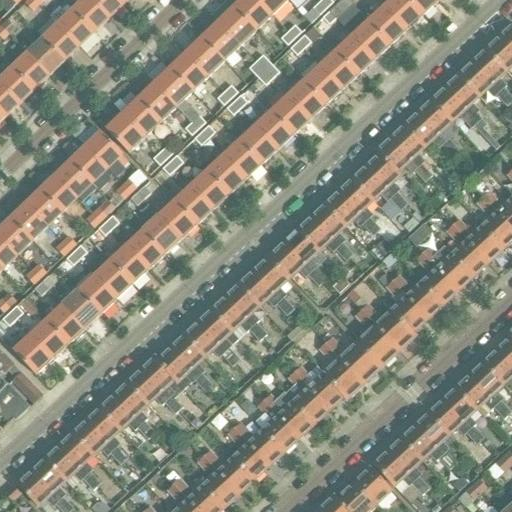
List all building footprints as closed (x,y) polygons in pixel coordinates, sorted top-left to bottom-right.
[(18,4),(13,0),(5,0),(0,5),(0,7),(7,15),(18,4)] [(38,7),(31,0),(29,0),(24,5),(32,13),(38,7)] [(72,0),(67,6),(94,34),(109,20),(88,0),(72,0)] [(117,0),(88,0),(109,20),(124,6),(117,0)] [(253,0),(241,0),(232,9),(255,33),(271,18),(253,0)] [(284,0),(253,0),(271,18),(287,2),(284,0)] [(329,0),(323,0),(319,4),(326,11),(333,4),(329,0)] [(348,0),(344,0),(329,14),(336,21),(353,5),(348,0)] [(361,0),(376,15),(367,23),(390,47),(407,33),(383,8),(375,0),(361,0)] [(405,0),(391,0),(383,8),(407,33),(422,18),(405,0)] [(435,0),(405,0),(422,18),(438,3),(435,0)] [(326,11),(319,4),(312,11),(319,18),(326,11)] [(67,6),(51,21),(79,49),(94,34),(67,6)] [(232,9),(217,24),(240,48),(255,33),(232,9)] [(17,13),(1,28),(8,36),(24,20),(17,13)] [(329,14),(314,29),(320,36),(336,21),(329,14)] [(37,35),(37,36),(64,64),(79,49),(51,21),(37,35)] [(367,23),(351,38),(374,62),(390,47),(367,23)] [(217,24),(202,39),(225,63),(240,48),(217,24)] [(294,27),(287,34),(294,42),(301,35),(294,27)] [(511,27),(500,38),(511,51),(511,27)] [(8,36),(1,28),(0,28),(0,39),(2,42),(8,36)] [(314,29),(297,44),(304,52),(320,36),(314,29)] [(344,44),(335,53),(358,77),(374,62),(351,38),(346,32),(339,39),(344,44)] [(294,42),(287,34),(280,40),(287,48),(294,42)] [(38,46),(28,56),(49,78),(64,64),(37,36),(32,40),(38,46)] [(511,51),(500,38),(486,52),(506,73),(511,67),(511,51)] [(202,39),(185,54),(209,78),(225,63),(202,39)] [(304,52),(297,44),(290,51),(297,58),(304,52)] [(271,49),(255,64),(264,73),(271,66),(269,65),(278,57),(271,49)] [(486,52),(473,64),(511,105),(511,103),(511,98),(504,90),(507,87),(500,79),(506,73),(486,52)] [(335,53),(319,68),(342,92),(358,77),(335,53)] [(185,54),(169,70),(193,93),(209,78),(185,54)] [(28,56),(13,70),(34,92),(49,78),(28,56)] [(248,71),(256,80),(264,73),(255,64),(248,71)] [(473,64),(458,77),(479,99),(487,92),(494,99),(497,97),(507,108),(511,105),(473,64)] [(271,66),(264,73),(272,82),(279,75),(271,66)] [(319,68),(303,83),(326,107),(342,92),(319,68)] [(13,70),(0,82),(0,86),(19,106),(34,92),(13,70)] [(169,70),(153,85),(183,116),(191,125),(198,132),(205,125),(183,102),(193,93),(169,70)] [(264,73),(256,80),(265,89),(272,82),(264,73)] [(458,77),(445,89),(483,131),(487,126),(477,115),(479,113),(472,105),(479,99),(458,77)] [(303,83),(287,98),(310,122),(326,107),(303,83)] [(153,85),(137,100),(161,124),(170,115),(176,122),(183,116),(153,85)] [(0,86),(0,116),(4,121),(19,106),(0,86)] [(231,87),(224,94),(230,101),(238,95),(231,87)] [(445,89),(431,102),(452,124),(459,117),(472,130),(473,129),(495,152),(500,148),(490,138),(483,131),(445,89)] [(246,92),(233,104),(240,112),(253,100),(246,92)] [(230,101),(224,94),(207,110),(214,117),(230,101)] [(287,98),(271,113),(294,137),(310,122),(287,98)] [(137,100),(122,115),(145,139),(149,144),(155,139),(151,134),(161,124),(137,100)] [(431,102),(418,114),(456,156),(460,152),(450,140),(452,138),(445,130),(452,124),(431,102)] [(233,104),(217,119),(224,127),(240,112),(233,104)] [(271,113),(255,127),(278,152),(294,137),(271,113)] [(404,128),(424,150),(432,142),(439,150),(442,147),(453,159),(456,156),(418,114),(404,128)] [(145,139),(122,115),(105,131),(129,155),(145,139)] [(217,119),(201,134),(208,142),(224,127),(217,119)] [(184,131),(191,139),(198,132),(191,125),(184,131)] [(255,127),(239,142),(262,167),(278,152),(255,127)] [(404,128),(391,139),(429,180),(433,177),(422,166),(425,163),(418,155),(424,150),(404,128)] [(102,134),(86,150),(106,172),(115,164),(118,167),(125,161),(121,158),(123,156),(102,134)] [(208,142),(201,134),(194,141),(201,149),(208,142)] [(494,134),(490,138),(500,148),(504,144),(494,134)] [(377,153),(379,156),(400,178),(401,177),(398,174),(405,167),(412,175),(415,172),(426,184),(429,180),(391,139),(377,153)] [(239,142),(223,157),(246,182),(262,167),(239,142)] [(167,148),(159,155),(166,162),(174,155),(167,148)] [(86,150),(71,164),(92,186),(93,185),(100,192),(111,181),(104,174),(106,172),(86,150)] [(216,163),(206,172),(229,197),(246,182),(223,157),(222,158),(216,150),(209,156),(216,163)] [(511,159),(505,152),(500,157),(511,169),(511,167),(511,159)] [(166,162),(159,155),(143,170),(149,177),(166,162)] [(379,156),(366,168),(405,209),(409,205),(398,194),(401,192),(394,184),(400,178),(379,156)] [(176,158),(169,165),(176,172),(183,166),(176,158)] [(71,164),(56,178),(77,200),(81,203),(96,189),(92,186),(71,164)] [(176,172),(169,165),(163,170),(170,178),(176,172)] [(366,168),(352,181),(373,203),(381,196),(388,204),(391,201),(401,212),(405,209),(366,168)] [(206,172),(191,187),(214,212),(229,197),(206,172)] [(56,178),(41,193),(62,214),(77,200),(56,178)] [(165,180),(159,185),(167,194),(174,189),(165,180)] [(352,181),(339,193),(377,234),(381,231),(371,219),(374,217),(367,209),(373,203),(352,181)] [(128,182),(122,188),(129,196),(136,190),(128,182)] [(191,187),(174,203),(197,227),(214,212),(191,187)] [(129,196),(122,188),(116,194),(123,202),(129,196)] [(144,188),(137,195),(144,202),(151,196),(144,188)] [(41,193),(26,207),(47,229),(62,214),(41,193)] [(339,193),(325,206),(345,229),(353,221),(361,229),(363,226),(374,238),(377,234),(339,193)] [(489,207),(496,215),(511,231),(511,201),(504,193),(495,202),(488,195),(483,200),(489,207)] [(144,202),(137,195),(130,202),(137,209),(144,202)] [(489,207),(483,200),(477,205),(484,212),(489,207)] [(174,203),(158,217),(181,242),(197,227),(174,203)] [(325,206),(312,218),(350,260),(354,256),(344,245),(346,242),(339,234),(345,229),(325,206)] [(26,207),(11,221),(32,243),(47,229),(26,207)] [(151,224),(142,232),(165,257),(181,242),(158,217),(148,207),(141,214),(151,224)] [(98,211),(91,217),(99,225),(106,219),(98,211)] [(511,231),(496,215),(481,228),(503,251),(511,242),(511,231)] [(99,225),(91,217),(85,223),(93,231),(99,225)] [(112,218),(105,225),(112,233),(119,226),(112,218)] [(312,218),(298,232),(318,254),(326,247),(333,254),(336,252),(347,263),(350,260),(312,218)] [(11,221),(0,231),(0,239),(17,257),(32,243),(11,221)] [(458,223),(452,228),(459,235),(465,230),(458,223)] [(112,233),(105,225),(98,231),(105,239),(112,233)] [(417,248),(432,234),(425,226),(424,225),(409,239),(410,240),(417,248)] [(459,235),(452,228),(447,233),(454,241),(459,235)] [(481,228),(466,243),(487,265),(503,251),(481,228)] [(142,232),(126,247),(149,272),(165,257),(142,232)] [(298,232),(284,244),(322,285),(327,281),(317,270),(319,267),(312,260),(318,254),(298,232)] [(0,239),(0,268),(3,271),(13,261),(17,265),(20,262),(17,258),(17,257),(0,239)] [(68,239),(62,245),(69,253),(76,247),(68,239)] [(466,243),(451,256),(473,279),(487,265),(466,243)] [(284,244),(253,273),(291,315),(295,311),(284,300),(287,297),(280,290),(291,279),(298,287),(309,277),(319,288),(322,285),(284,244)] [(69,253),(62,245),(55,251),(62,259),(69,253)] [(126,247),(110,262),(132,287),(149,272),(126,247)] [(81,248),(73,255),(80,262),(88,255),(81,248)] [(428,251),(422,256),(429,264),(435,258),(428,251)] [(80,262),(73,255),(67,261),(74,268),(80,262)] [(429,264),(422,256),(417,261),(424,269),(429,264)] [(451,256),(436,271),(458,293),(473,279),(451,256)] [(110,262),(94,277),(117,302),(132,287),(110,262)] [(38,267),(32,273),(39,281),(45,275),(38,267)] [(436,271),(421,284),(443,307),(458,293),(436,271)] [(39,281),(32,273),(25,279),(32,287),(39,281)] [(253,273),(239,286),(259,308),(267,301),(274,309),(277,307),(287,318),(291,315),(253,273)] [(94,277),(78,292),(101,317),(113,305),(117,302),(94,277)] [(48,278),(41,285),(48,292),(55,286),(48,278)] [(398,279),(392,284),(399,292),(404,286),(398,279)] [(399,292),(392,284),(386,290),(393,297),(399,292)] [(421,284),(406,299),(427,321),(443,307),(421,284)] [(48,292),(41,285),(35,291),(42,298),(48,292)] [(239,286),(226,298),(264,339),(268,336),(257,325),(260,322),(253,315),(259,308),(239,286)] [(78,292),(61,307),(85,331),(101,317),(78,292)] [(398,306),(391,313),(412,335),(427,321),(406,299),(400,292),(392,299),(398,306)] [(319,304),(325,311),(336,300),(330,294),(319,304)] [(8,295),(1,301),(9,309),(15,303),(8,295)] [(213,311),(233,334),(240,341),(250,332),(260,343),(264,339),(226,298),(213,311)] [(355,305),(362,312),(375,327),(399,353),(415,338),(412,335),(391,313),(382,321),(361,299),(360,300),(355,305)] [(9,309),(1,301),(0,302),(0,312),(3,315),(9,309)] [(61,307),(46,322),(68,346),(85,331),(61,307)] [(16,309),(9,315),(16,323),(24,316),(16,309)] [(226,341),(233,334),(213,311),(199,324),(236,365),(240,361),(230,350),(232,348),(226,341)] [(16,323),(9,315),(3,321),(10,329),(16,323)] [(46,322),(29,337),(52,361),(68,346),(46,322)] [(199,324),(185,337),(205,359),(213,352),(220,360),(222,357),(233,368),(236,365),(199,324)] [(339,361),(363,386),(399,353),(375,327),(339,361)] [(297,343),(298,344),(306,352),(319,339),(311,330),(297,343)] [(52,361),(29,337),(13,352),(35,377),(52,361)] [(185,337),(171,349),(209,390),(213,387),(202,376),(205,373),(198,365),(205,359),(185,337)] [(511,341),(510,340),(496,352),(511,368),(511,341)] [(331,341),(325,346),(332,354),(337,349),(331,341)] [(332,354),(325,346),(320,351),(326,359),(332,354)] [(171,349),(158,362),(173,378),(172,379),(185,392),(195,383),(205,394),(209,390),(171,349)] [(511,368),(496,352),(483,365),(503,387),(510,380),(511,381),(511,368)] [(0,395),(8,387),(12,383),(20,374),(4,356),(0,359),(0,395)] [(155,359),(141,372),(179,413),(183,409),(176,401),(185,392),(172,379),(173,378),(158,362),(155,359)] [(323,376),(344,399),(347,402),(363,386),(339,361),(323,376)] [(483,365),(469,378),(507,418),(511,415),(501,403),(503,401),(496,393),(503,387),(483,365)] [(300,370),(294,375),(329,413),(344,399),(323,376),(316,368),(307,377),(300,370)] [(141,372),(128,384),(148,406),(155,400),(162,407),(165,405),(176,416),(179,413),(141,372)] [(12,383),(34,405),(34,406),(43,398),(20,374),(12,383)] [(296,388),(286,396),(314,427),(329,413),(294,375),(289,380),(296,388)] [(469,378),(455,390),(476,412),(476,411),(484,419),(493,410),(504,422),(507,418),(469,378)] [(128,384),(114,397),(152,438),(156,435),(145,423),(148,420),(141,413),(148,406),(128,384)] [(8,387),(0,395),(0,435),(13,422),(15,424),(30,410),(8,387)] [(455,390),(442,403),(480,443),(484,440),(473,429),(476,426),(469,418),(476,412),(455,390)] [(270,397),(264,403),(278,417),(277,418),(299,440),(314,427),(286,396),(277,405),(270,397)] [(114,397),(100,410),(120,432),(128,425),(135,433),(138,430),(148,442),(152,438),(114,397)] [(266,415),(257,424),(284,454),(299,440),(277,418),(278,417),(264,403),(259,408),(266,415)] [(442,403),(428,416),(449,437),(456,430),(463,438),(466,435),(476,446),(480,443),(442,403)] [(100,410),(87,422),(125,463),(129,460),(118,448),(121,446),(113,438),(120,432),(100,410)] [(428,416),(415,428),(453,469),(457,465),(446,454),(449,451),(442,444),(449,437),(428,416)] [(87,422),(73,435),(93,457),(101,450),(108,458),(110,455),(121,467),(125,463),(87,422)] [(263,431),(248,446),(269,468),(284,454),(257,424),(256,424),(263,431)] [(240,426),(234,431),(241,439),(247,434),(240,426)] [(401,441),(421,463),(429,470),(438,461),(449,472),(453,469),(415,428),(401,441)] [(241,439),(234,431),(228,436),(236,444),(241,439)] [(73,435),(60,448),(97,489),(101,485),(90,474),(93,471),(86,463),(93,457),(73,435)] [(387,453),(426,494),(432,489),(421,477),(414,469),(421,463),(401,441),(387,453)] [(248,446),(233,460),(254,482),(269,468),(248,446)] [(60,448),(46,460),(66,482),(73,475),(80,483),(83,481),(93,492),(92,493),(100,504),(102,504),(104,504),(108,500),(97,489),(60,448)] [(422,498),(426,494),(387,453),(374,466),(400,495),(407,488),(408,489),(411,486),(422,498)] [(209,454),(204,459),(211,467),(217,461),(209,454)] [(511,457),(509,454),(503,460),(510,468),(511,466),(511,457)] [(211,467),(204,459),(198,464),(206,472),(211,467)] [(46,460),(32,474),(66,511),(74,511),(73,511),(74,511),(63,499),(66,496),(59,489),(66,482),(46,460)] [(254,482),(233,460),(217,474),(238,497),(254,482)] [(510,468),(503,460),(496,466),(504,474),(510,468)] [(370,469),(354,485),(375,507),(392,493),(370,469)] [(165,478),(174,488),(181,495),(186,490),(171,472),(165,478)] [(66,511),(32,474),(18,486),(38,508),(46,501),(53,509),(56,506),(61,511),(66,511)] [(217,474),(202,488),(223,511),(238,497),(217,474)] [(479,482),(473,488),(480,496),(486,490),(479,482)] [(337,500),(347,511),(370,511),(375,507),(354,485),(337,500)] [(181,495),(174,488),(169,493),(175,500),(181,495)] [(202,488),(188,502),(197,511),(221,511),(223,511),(202,488)] [(480,496),(473,488),(467,493),(474,501),(480,496)] [(14,489),(7,496),(12,502),(19,495),(14,489)] [(347,511),(337,500),(334,497),(318,511),(347,511)] [(458,501),(446,511),(462,511),(465,510),(458,501)] [(197,511),(188,502),(176,511),(197,511)]
